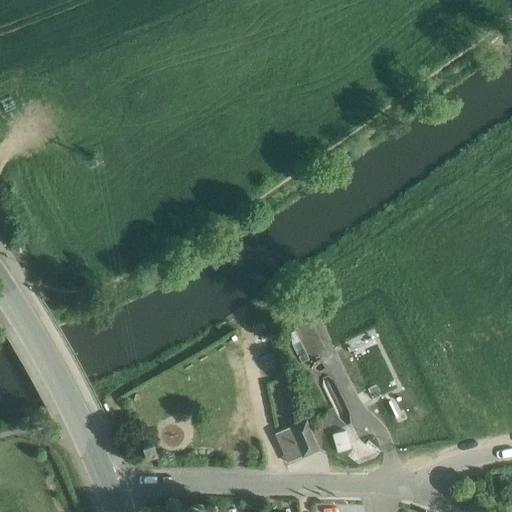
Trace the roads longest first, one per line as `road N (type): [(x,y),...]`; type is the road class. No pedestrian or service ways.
road 1 (residential): [(412,473),(102,481)]
road 2 (unclassified): [(0,282),(102,481)]
